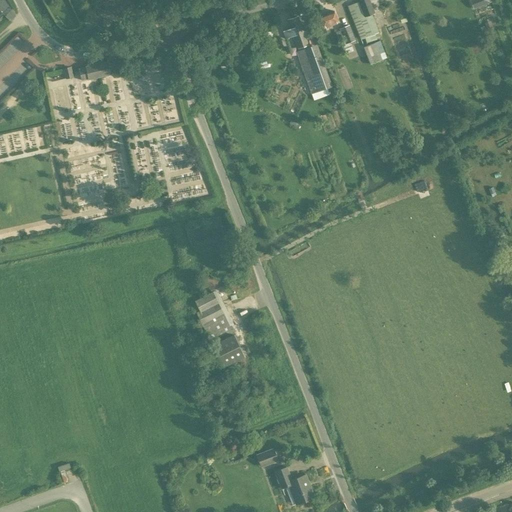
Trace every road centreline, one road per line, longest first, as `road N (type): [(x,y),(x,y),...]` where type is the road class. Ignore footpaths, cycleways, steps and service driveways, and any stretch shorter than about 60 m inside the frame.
road 1 (unclassified): [(354,511),(169,34)]
road 2 (unclassified): [(169,34),(75,54),(50,44),(17,0)]
road 3 (unclassified): [(169,34),(290,0)]
